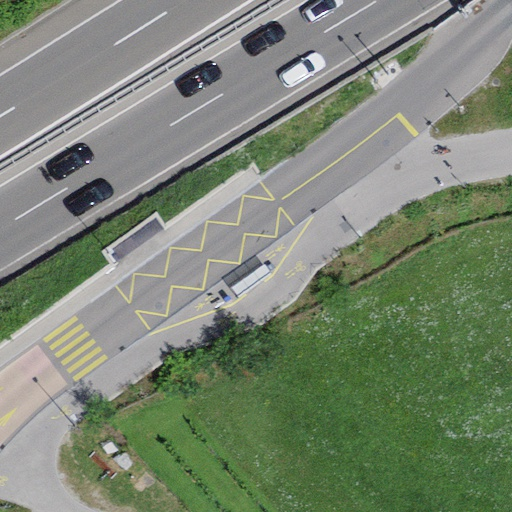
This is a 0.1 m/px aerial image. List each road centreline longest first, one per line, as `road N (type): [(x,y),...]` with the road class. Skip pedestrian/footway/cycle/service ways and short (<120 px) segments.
road 1 (primary): [(0,229),(377,0)]
road 2 (primary): [(178,0),(0,110)]
